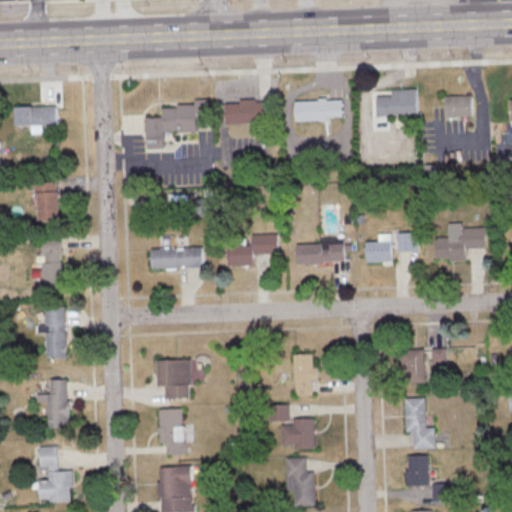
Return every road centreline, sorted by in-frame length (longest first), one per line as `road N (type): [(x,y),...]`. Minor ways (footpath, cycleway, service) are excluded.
road 1 (primary): [(511,23),(0,43)]
road 2 (residential): [(115,511),(97,39)]
road 3 (residential): [(511,301),(109,317)]
road 4 (residential): [(365,511),(357,307)]
